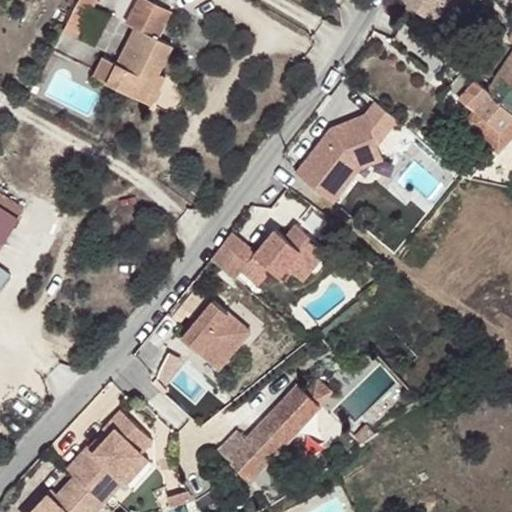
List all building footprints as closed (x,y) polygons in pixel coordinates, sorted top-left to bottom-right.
[(88,0),(85,6),(98,14),(105,0),(88,0)] [(405,0),(434,21),(448,0),(405,0)] [(85,6),(68,36),(81,44),(98,14),(85,6)] [(145,6),(131,32),(139,37),(163,51),(177,25),(145,6)] [(108,89),(146,111),(162,85),(178,59),(163,51),(139,37),(119,71),(108,89)] [(511,57),(510,56),(496,76),(511,88),(511,57)] [(95,81),(108,89),(119,71),(106,63),(95,81)] [(489,89),(477,80),(464,69),(448,87),(475,110),(465,123),(499,150),(511,135),(511,111),(490,93),(492,92),(489,89)] [(492,92),(490,93),(511,111),(511,88),(496,76),(489,89),(492,92)] [(162,85),(146,111),(153,115),(169,89),(162,85)] [(0,188),(0,208),(18,219),(27,204),(0,188)] [(0,250),(18,219),(0,208),(0,250)] [(255,252),(230,233),(210,260),(235,280),(242,271),(259,285),(272,269),(280,276),(286,267),(303,280),(327,250),(295,224),(285,236),(275,228),(255,252)] [(0,284),(11,269),(0,261),(0,284)] [(242,271),(235,280),(252,294),(259,285),(242,271)] [(252,331),(214,301),(184,339),(221,369),(252,331)] [(218,448),(251,478),(252,477),(264,465),(333,390),(318,377),(306,391),(298,383),(247,438),(237,428),(218,448)] [(88,446),(68,468),(104,502),(124,481),(125,479),(121,477),(143,454),(141,453),(138,449),(149,438),(122,412),(104,429),(105,431),(110,435),(102,443),(94,452),(90,448),(88,446)] [(366,421),(354,433),(361,440),(374,431),(366,421)] [(149,438),(138,449),(141,453),(153,441),(149,438)] [(98,439),(90,448),(94,452),(102,443),(98,439)] [(143,454),(121,477),(125,479),(124,481),(126,483),(149,460),(143,454)] [(252,477),(260,485),(271,472),(264,465),(252,477)] [(94,511),(104,502),(75,475),(57,494),(53,497),(48,492),(28,511),(85,511),(88,509),(90,511),(94,511)] [(52,489),(48,492),(53,497),(57,494),(52,489)]
